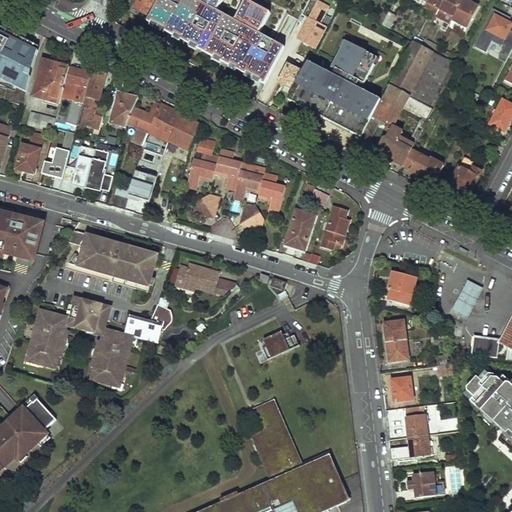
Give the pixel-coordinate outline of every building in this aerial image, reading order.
[(137,0),(133,9),(149,17),(158,0),(137,0)] [(191,0),(190,2),(185,0),(159,0),(148,23),(266,83),(283,50),(258,37),(271,10),(250,0),(244,0),(234,19),(217,10),(221,0),(191,0)] [(429,0),(428,2),(440,8),(444,0),(429,0)] [(462,0),(444,0),(440,8),(435,17),(450,25),(452,21),(462,0)] [(476,7),(463,0),(462,0),(452,21),(452,22),(450,26),(463,33),(465,28),(466,28),(476,7)] [(328,7),(316,1),(296,40),(315,50),(326,27),(319,24),(328,7)] [(381,26),(388,12),(382,9),(375,23),(381,26)] [(505,17),(493,10),(473,47),(484,53),(491,41),(500,46),(501,45),(503,47),(499,56),(507,60),(511,50),(511,29),(510,28),(511,26),(503,21),(505,17)] [(381,26),(389,30),(395,16),(388,12),(381,26)] [(391,37),(390,39),(402,45),(405,39),(387,29),(384,33),(391,37)] [(0,80),(27,94),(39,53),(0,33),(0,80)] [(288,99),(363,137),(379,105),(376,104),(379,99),(362,90),(379,58),(344,39),(327,72),(308,62),(288,99)] [(438,49),(438,48),(424,41),(421,47),(435,54),(438,49)] [(356,151),(363,155),(367,148),(404,167),(412,152),(445,87),(456,65),(435,54),(421,47),(412,42),(382,101),(379,105),(370,124),(363,137),(356,151)] [(459,59),(438,49),(435,54),(456,65),(459,59)] [(507,60),(499,56),(496,60),(505,65),(507,60)] [(63,95),(70,68),(44,60),(34,97),(61,104),(63,95)] [(101,130),(105,112),(98,109),(108,70),(95,63),(92,74),(78,126),(101,130)] [(70,68),(63,95),(72,97),(72,101),(77,102),(72,124),(78,126),(92,74),(70,68)] [(135,108),(140,98),(120,93),(111,123),(127,128),(129,123),(135,108)] [(511,118),(511,105),(502,101),(489,125),(505,133),(511,118)] [(135,108),(129,123),(140,129),(135,143),(145,147),(150,133),(161,105),(156,103),(149,114),(135,108)] [(161,105),(150,133),(169,141),(181,115),(161,105)] [(53,133),(57,120),(32,114),(28,126),(53,133)] [(169,141),(190,150),(200,124),(181,115),(169,141)] [(12,129),(0,126),(0,165),(2,166),(12,129)] [(72,149),(75,133),(66,132),(63,147),(72,149)] [(34,133),(31,147),(42,150),(45,136),(34,133)] [(213,157),(216,143),(202,140),(197,153),(203,154),(201,161),(195,160),(189,183),(198,185),(201,178),(202,175),(215,178),(216,174),(217,171),(220,158),(213,157)] [(457,156),(463,145),(457,142),(452,153),(457,156)] [(31,147),(23,145),(17,169),(35,174),(42,150),(31,147)] [(63,179),(70,152),(50,147),(42,174),(63,179)] [(85,186),(95,150),(82,147),(77,169),(67,167),(63,179),(74,182),(73,185),(81,186),(81,185),(85,186)] [(110,153),(95,149),(95,150),(85,186),(85,187),(100,191),(100,188),(110,191),(114,178),(104,176),(110,153)] [(234,161),(235,154),(222,150),(220,158),(217,171),(230,174),(228,177),(227,185),(238,187),(244,165),(244,164),(234,161)] [(423,177),(431,161),(412,152),(404,167),(423,177)] [(431,161),(423,177),(435,183),(444,166),(432,159),(431,161)] [(266,170),(244,165),(238,187),(237,191),(236,195),(245,198),(247,190),(248,187),(261,190),(265,174),(266,170)] [(471,173),(461,167),(450,188),(469,198),(483,172),(475,167),(471,173)] [(156,176),(137,171),(131,194),(150,199),(156,176)] [(261,194),(260,195),(273,198),(272,201),(271,209),(280,212),(286,188),(278,185),(279,178),(265,174),(261,190),(261,194)] [(307,186),(303,198),(311,201),(315,188),(307,186)] [(117,188),(115,194),(128,198),(130,191),(117,188)] [(205,198),(213,211),(218,208),(221,197),(211,194),(205,198)] [(213,211),(205,198),(198,202),(195,213),(206,215),(213,211)] [(261,215),(257,208),(257,207),(247,204),(244,215),(248,223),(261,215)] [(352,211),(340,207),(325,247),(336,251),(339,245),(345,247),(354,221),(350,219),(352,211)] [(318,219),(299,212),(287,244),(306,250),(318,219)] [(0,253),(6,255),(6,251),(13,252),(14,247),(20,249),(18,259),(31,262),(39,231),(36,230),(37,224),(22,220),(21,221),(15,219),(15,218),(13,218),(0,214),(0,253)] [(261,215),(248,223),(252,228),(262,231),(265,221),(261,215)] [(44,225),(37,224),(36,230),(39,231),(31,262),(35,263),(42,232),(44,225)] [(74,233),(67,244),(75,246),(79,239),(79,236),(78,235),(77,233),(74,233)] [(114,253),(110,252),(111,249),(113,244),(92,238),(90,238),(88,238),(86,239),(85,240),(83,242),(80,247),(84,248),(81,257),(75,255),(68,265),(149,288),(159,257),(123,247),(122,252),(115,250),(114,253)] [(123,247),(113,244),(111,249),(110,252),(114,253),(115,250),(122,252),(123,247)] [(336,251),(343,253),(345,247),(339,245),(336,251)] [(18,259),(20,249),(14,247),(13,252),(6,251),(6,255),(5,256),(18,259)] [(187,269),(180,267),(175,286),(184,288),(185,286),(197,289),(215,293),(215,292),(216,288),(218,279),(220,273),(188,265),(187,269)] [(388,290),(392,291),(389,301),(409,307),(417,280),(393,273),(388,290)] [(261,276),(258,283),(266,285),(268,278),(261,276)] [(228,282),(218,279),(216,288),(222,290),(227,286),(228,282)] [(286,285),(272,280),(269,288),(283,293),(286,285)] [(484,289),(469,281),(460,299),(453,311),(468,319),(474,307),(484,289)] [(216,288),(215,292),(224,294),(236,284),(228,282),(227,286),(222,290),(216,288)] [(40,315),(37,324),(44,326),(42,332),(36,330),(28,358),(34,360),(33,363),(34,364),(56,370),(59,358),(61,359),(69,332),(66,331),(68,327),(99,336),(103,323),(99,323),(103,312),(101,311),(103,307),(98,306),(97,308),(94,308),(95,305),(75,299),(70,319),(48,314),(47,313),(46,317),(40,315)] [(111,309),(103,307),(101,311),(103,312),(99,323),(103,323),(99,336),(103,337),(105,331),(111,309)] [(152,322),(163,326),(170,312),(159,307),(152,322)] [(49,311),(39,308),(37,315),(40,315),(46,317),(47,313),(48,314),(49,311)] [(134,339),(158,345),(163,326),(152,322),(132,317),(126,337),(134,339)] [(511,318),(501,340),(511,346),(511,318)] [(387,344),(406,342),(404,323),(385,325),(387,344)] [(126,337),(105,331),(103,337),(101,343),(99,342),(92,369),(94,370),(91,382),(113,387),(114,388),(115,384),(121,385),(129,358),(122,356),(124,350),(130,352),(134,339),(126,337)] [(281,334),(263,342),(266,349),(263,350),(268,362),(299,348),(294,337),(285,341),(281,334)] [(474,338),(472,356),(497,359),(500,341),(474,338)] [(389,362),(409,360),(406,342),(387,344),(389,362)] [(451,356),(437,357),(438,367),(452,366),(451,356)] [(28,358),(25,357),(23,364),(33,367),(34,364),(33,363),(34,360),(28,358)] [(438,367),(439,378),(454,376),(452,366),(438,367)] [(511,388),(501,379),(498,383),(491,378),(486,378),(480,386),(474,381),(465,392),(465,395),(473,401),(469,405),(487,420),(488,419),(494,424),(493,425),(507,437),(508,436),(511,439),(511,388)] [(411,380),(392,382),(395,403),(414,400),(411,380)] [(124,386),(121,385),(115,384),(114,388),(113,387),(112,390),(122,393),(124,386)] [(35,395),(24,405),(27,409),(33,403),(34,404),(38,400),(38,399),(35,395)] [(0,471),(15,458),(17,459),(23,454),(25,456),(30,451),(31,451),(31,450),(37,444),(47,435),(44,432),(56,420),(38,400),(34,404),(33,403),(27,409),(25,411),(24,410),(17,416),(12,420),(13,421),(8,426),(6,428),(8,430),(4,434),(3,434),(3,433),(2,433),(1,433),(0,434),(0,433),(0,471)] [(271,483),(204,511),(274,511),(294,503),(297,511),(320,511),(343,501),(336,485),(341,483),(338,477),(334,479),(325,458),(312,464),(311,462),(300,467),(271,402),(252,411),(261,431),(250,436),(271,483)] [(14,414),(4,423),(8,426),(13,421),(12,420),(17,416),(14,414)] [(409,439),(429,436),(428,425),(430,425),(429,417),(407,420),(409,439)] [(41,447),(50,438),(47,435),(37,444),(41,447)] [(432,449),(430,449),(429,436),(409,439),(411,459),(433,457),(432,449)] [(21,464),(27,458),(25,456),(23,454),(17,459),(21,464)] [(410,491),(416,491),(416,499),(437,498),(437,474),(409,475),(410,491)] [(297,511),(294,503),(274,511),(297,511)]
